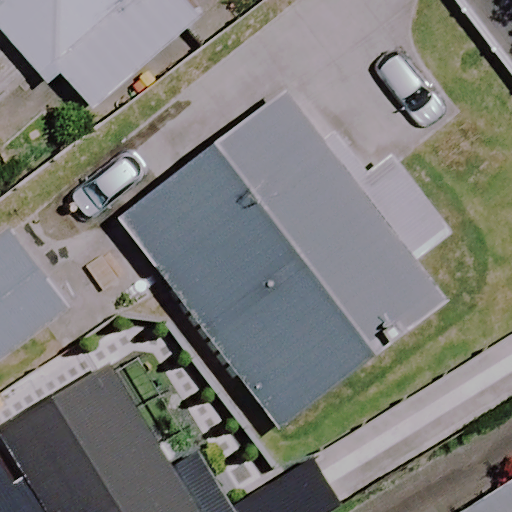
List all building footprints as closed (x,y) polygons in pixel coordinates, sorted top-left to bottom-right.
[(0,0),(0,28),(41,77),(83,126),(230,0),(0,0)] [(289,99),(128,221),(295,441),(456,320),(289,99)] [(4,236),(0,239),(0,377),(70,326),(4,236)] [(0,454),(0,511),(239,511),(136,347),(0,432),(0,442),(5,451),(0,454)] [(511,511),(511,494),(481,511),(511,511)]
